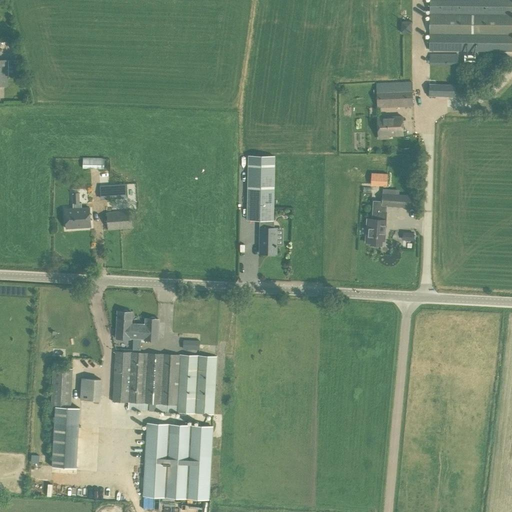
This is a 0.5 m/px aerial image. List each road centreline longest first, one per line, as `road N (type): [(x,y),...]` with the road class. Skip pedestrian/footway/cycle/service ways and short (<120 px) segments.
road 1 (tertiary): [(511,304),(0,276)]
road 2 (unknown): [(239,289),(242,155)]
road 3 (unknown): [(98,282),(108,365),(104,412)]
